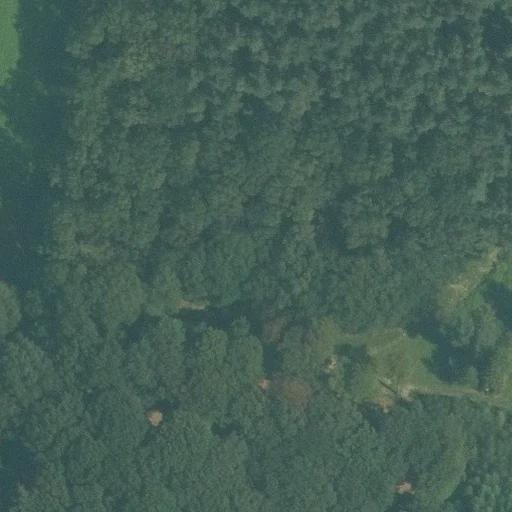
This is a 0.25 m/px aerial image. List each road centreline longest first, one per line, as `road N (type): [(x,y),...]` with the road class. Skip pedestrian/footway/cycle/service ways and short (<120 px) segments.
road 1 (track): [(93,343),(407,397),(464,71)]
road 2 (unclassified): [(68,511),(148,0)]
